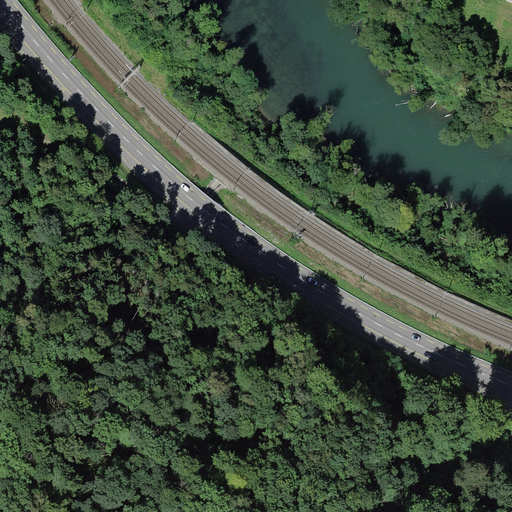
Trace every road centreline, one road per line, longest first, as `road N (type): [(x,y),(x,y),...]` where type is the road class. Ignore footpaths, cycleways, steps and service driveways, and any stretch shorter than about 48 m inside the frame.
road 1 (primary): [(1,0),(99,112),(207,212),(358,312),(511,385)]
road 2 (track): [(346,511),(314,480),(285,466),(221,462),(83,477),(72,511)]
road 3 (track): [(207,212),(188,219),(168,214),(77,151),(0,131)]
